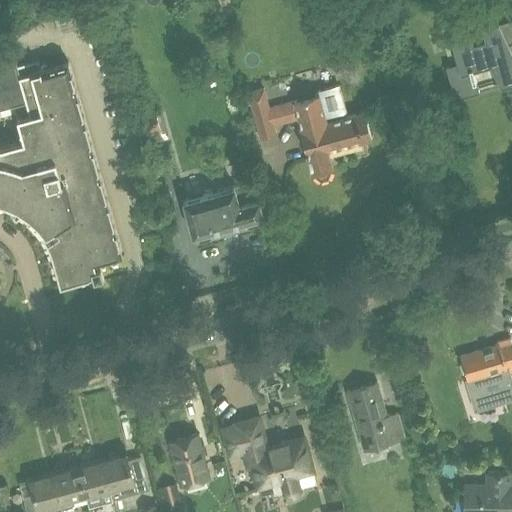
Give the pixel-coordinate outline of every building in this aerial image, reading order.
[(20,9),(28,24),(40,17),(31,2),(20,9)] [(102,21),(97,2),(54,14),(59,34),(102,21)] [(500,86),(511,82),(511,52),(508,45),(511,42),(511,34),(508,21),(469,32),(469,31),(449,37),(457,63),(445,66),(455,99),(479,92),(473,70),(485,66),(485,67),(490,65),(500,86)] [(0,200),(3,202),(9,204),(14,207),(16,208),(18,209),(20,210),(22,211),(23,212),(25,214),(27,215),(28,216),(30,218),(31,219),(33,220),(34,222),(36,223),(37,225),(38,226),(39,228),(40,229),(41,231),(43,232),(44,234),(45,236),(46,237),(47,239),(48,241),(49,243),(50,245),(51,247),(51,249),(52,252),(53,254),(54,256),(54,258),(55,260),(55,262),(56,265),(56,267),(61,283),(93,274),(94,278),(104,275),(100,261),(122,255),(68,61),(41,69),(38,59),(18,65),(11,57),(9,56),(8,56),(7,56),(6,56),(5,55),(3,55),(2,55),(1,56),(0,55),(0,200)] [(330,172),(329,168),(331,167),(326,150),(371,137),(364,111),(326,122),(318,94),(294,101),(269,108),(263,88),(248,93),(260,138),(276,134),(274,125),(299,118),(302,129),(300,129),(312,173),(315,172),(316,176),(321,180),(328,178),(330,172)] [(156,114),(135,119),(142,144),(163,139),(156,114)] [(183,200),(192,235),(194,234),(200,240),(209,238),(212,229),(242,221),(249,227),(259,225),(262,216),(263,215),(259,199),(253,200),(249,186),(242,188),(241,185),(183,200)] [(461,362),(459,365),(461,373),(465,374),(475,412),(511,400),(511,375),(511,372),(511,343),(510,337),(495,342),(496,344),(459,355),(461,362)] [(364,451),(394,442),(391,431),(402,428),(398,413),(387,416),(378,382),(347,391),(364,451)] [(230,454),(244,450),(248,466),(252,465),(258,485),(274,481),(277,492),(283,490),(285,492),(287,493),(288,494),(290,494),(292,494),(293,494),(294,494),(296,493),(297,492),(299,491),(300,490),(301,487),(301,486),(301,484),(316,480),(304,437),(267,447),(258,417),(237,423),(237,425),(223,429),(230,454)] [(169,442),(178,474),(180,483),(182,485),(208,478),(209,476),(198,434),(169,442)] [(127,454),(102,460),(110,489),(113,497),(149,488),(141,457),(129,461),(127,454)] [(116,511),(113,497),(110,489),(102,460),(78,466),(86,495),(97,493),(103,511),(116,511)] [(78,466),(55,473),(62,500),(64,507),(74,505),(72,499),(86,495),(78,466)] [(62,500),(55,473),(30,479),(34,495),(23,497),(26,511),(38,509),(37,506),(62,500)] [(488,486),(466,485),(465,511),(511,511),(511,486),(510,486),(511,475),(488,474),(488,486)] [(179,501),(175,484),(161,487),(165,505),(179,501)] [(0,487),(0,510),(11,508),(5,486),(0,487)]
